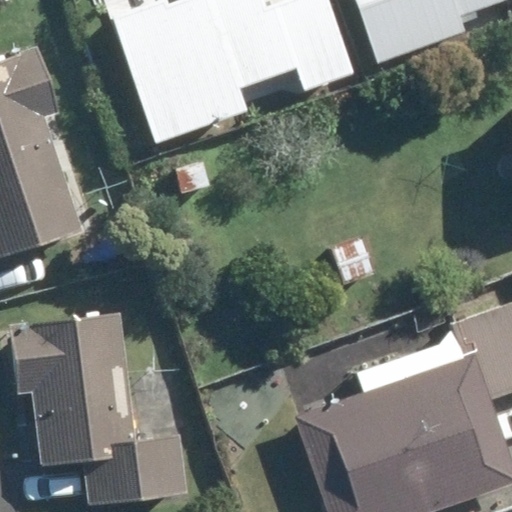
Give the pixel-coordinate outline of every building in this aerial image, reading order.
[(317,0),(337,55),(368,44),(372,56),(459,25),(452,7),(471,0),(317,0)] [(35,45),(0,57),(0,254),(81,227),(42,116),(58,111),(35,45)] [(331,50),(295,65),(309,99),(345,85),(331,50)] [(266,91),(238,99),(246,124),(274,116),(266,91)] [(511,92),(500,96),(511,136),(511,92)] [(200,161),(173,170),(181,194),(209,184),(200,161)] [(360,236),(328,247),(341,283),(373,272),(360,236)] [(511,293),(448,317),(444,319),(457,352),(360,387),(293,411),(328,511),(412,511),(511,477),(482,396),(486,395),(511,385),(511,293)] [(118,313),(8,324),(15,391),(29,390),(37,464),(83,459),(88,502),(183,492),(176,435),(132,441),(118,313)]
